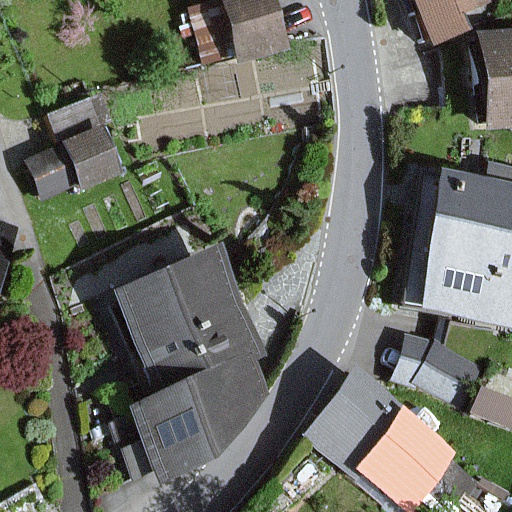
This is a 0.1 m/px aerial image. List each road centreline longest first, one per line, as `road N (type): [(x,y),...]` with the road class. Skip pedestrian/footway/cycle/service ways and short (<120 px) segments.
road 1 (secondary): [(198,509),(275,419),(320,339),(341,280),(358,152),(343,0)]
road 2 (residential): [(0,175),(61,361),(83,511)]
